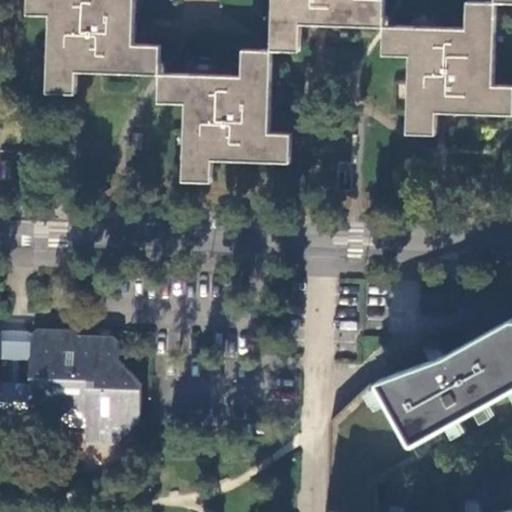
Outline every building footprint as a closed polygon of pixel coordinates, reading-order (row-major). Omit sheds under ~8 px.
[(136,0),(31,0),(31,13),(53,14),(49,93),(78,94),(79,71),(163,73),(163,45),(134,45),(135,20),(136,0)] [(276,0),(276,48),(303,50),(304,23),(321,23),(386,25),(387,0),(276,0)] [(511,85),(496,85),(497,1),(470,0),(469,28),(386,25),(385,54),(413,55),(410,131),(439,132),(440,111),(448,111),(511,113),(511,85)] [(273,113),(276,48),(245,48),(244,76),(163,73),(162,102),(189,103),(186,179),(215,180),(216,159),(292,161),(294,133),(272,132),(273,113)] [(511,317),(448,354),(429,361),(408,369),(383,377),(381,380),(380,383),(370,389),(378,402),(386,396),(413,444),(414,445),(417,445),(449,427),(455,434),(461,434),(468,427),(465,418),(479,410),(486,421),(491,420),(498,415),(498,411),(494,402),(511,391),(511,317)] [(0,425),(86,427),(86,442),(116,444),(139,421),(141,382),(120,361),(120,342),(114,336),(77,335),(77,330),(37,329),(33,334),(0,332),(0,425)] [(449,427),(417,445),(414,445),(413,444),(386,396),(378,402),(370,389),(380,383),(381,380),(383,377),(408,369),(401,350),(331,421),(327,511),(380,511),(380,483),(452,444),(449,427)] [(511,511),(511,510),(510,511),(505,511),(486,511),(484,496),(465,499),(466,511),(410,511),(410,503),(389,504),(389,511),(511,511)]
